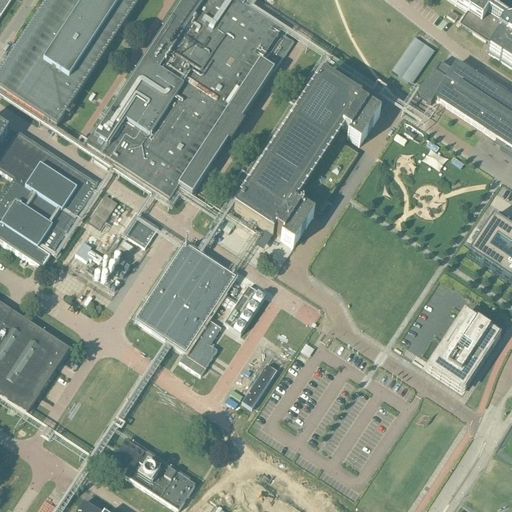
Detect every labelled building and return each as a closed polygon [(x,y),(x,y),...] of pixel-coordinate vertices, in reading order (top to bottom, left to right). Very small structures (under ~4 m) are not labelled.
[(0,92),(55,129),(139,0),(47,0),(3,68),(2,66),(0,68),(0,92)] [(0,0),(0,17),(11,0),(0,0)] [(271,73),(272,74),(292,44),(291,43),(291,44),(265,27),(264,28),(259,25),(260,24),(241,11),(246,4),(240,0),(227,0),(226,1),(224,0),(183,0),(86,149),(151,191),(152,189),(157,192),(155,194),(168,203),(177,190),(191,199),(227,145),(230,146),(244,125),(239,122),(271,73)] [(488,38),(492,40),(510,12),(499,5),(500,4),(499,3),(500,2),(499,0),(445,0),(454,6),(455,7),(456,7),(467,14),(467,15),(459,26),(460,27),(462,23),(474,31),(471,34),(485,43),(488,38)] [(511,12),(511,11),(510,12),(492,40),(494,41),(486,54),(511,70),(511,12)] [(454,24),(458,18),(449,13),(446,18),(454,24)] [(412,86),(434,51),(413,38),(391,73),(412,86)] [(511,103),(511,104),(511,103),(506,100),(505,99),(499,96),(499,95),(493,91),(492,91),(487,87),(486,87),(480,83),(481,83),(480,83),(474,79),(468,75),(467,75),(462,71),(461,70),(461,71),(455,66),(452,71),(450,74),(437,66),(431,76),(433,77),(431,81),(429,79),(416,98),(430,107),(434,101),(439,104),(439,105),(440,105),(445,108),(445,109),(446,109),(451,113),(452,113),(458,117),(464,121),(465,121),(470,125),(471,125),(477,129),(483,133),(483,134),(495,142),(495,141),(496,142),(502,145),(502,146),(508,150),(509,150),(511,152),(511,103)] [(322,78),(315,88),(233,213),(272,239),(274,235),(281,240),(280,242),(292,249),(312,219),(300,211),(304,204),(320,214),(332,196),(335,198),(340,189),(338,188),(358,156),(342,146),(347,139),(347,140),(347,141),(348,140),(359,147),(358,148),(359,148),(379,117),(367,110),(366,112),(358,107),(361,103),(322,78)] [(0,245),(40,272),(96,187),(10,131),(7,136),(0,131),(0,245)] [(105,198),(88,224),(100,231),(117,206),(105,198)] [(511,232),(491,219),(466,256),(511,286),(511,232)] [(144,251),(158,231),(141,220),(132,233),(126,229),(121,236),(122,237),(122,236),(144,251),(143,251),(144,251)] [(84,243),(91,248),(97,239),(90,234),(84,243)] [(184,248),(134,323),(184,356),(179,365),(200,379),(217,353),(209,348),(219,331),(220,332),(207,323),(234,281),(184,248)] [(407,252),(363,318),(391,336),(435,270),(407,252)] [(99,266),(102,261),(90,253),(87,258),(99,266)] [(248,289),(223,327),(240,338),(265,300),(248,289)] [(68,351),(0,306),(0,397),(26,415),(68,351)] [(493,349),(500,339),(495,336),(494,337),(486,331),(464,316),(428,371),(462,394),(491,348),(493,349)] [(266,368),(241,406),(251,412),(276,374),(282,365),(272,358),(266,368)] [(511,429),(499,450),(511,458),(511,429)] [(108,469),(174,511),(178,511),(194,489),(124,443),(108,469)]
